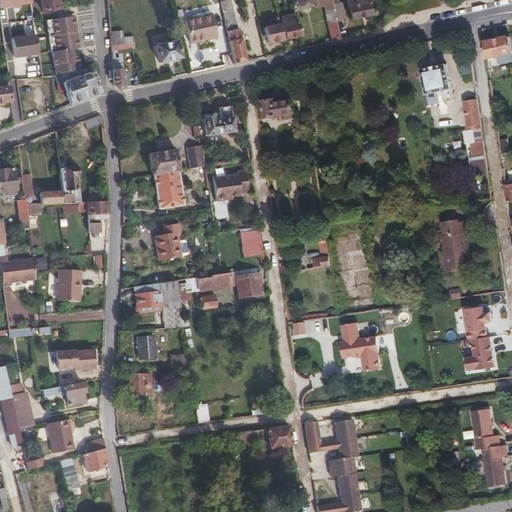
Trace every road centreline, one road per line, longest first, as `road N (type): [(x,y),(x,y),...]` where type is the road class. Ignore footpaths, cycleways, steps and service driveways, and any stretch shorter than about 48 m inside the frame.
road 1 (residential): [(244,70),(308,511)]
road 2 (residential): [(108,101),(113,216),(104,417),(118,511)]
road 3 (track): [(511,387),(108,443)]
road 4 (residential): [(472,19),(511,287)]
road 5 (secondary): [(472,19),(244,70)]
road 6 (secondary): [(244,70),(108,101)]
